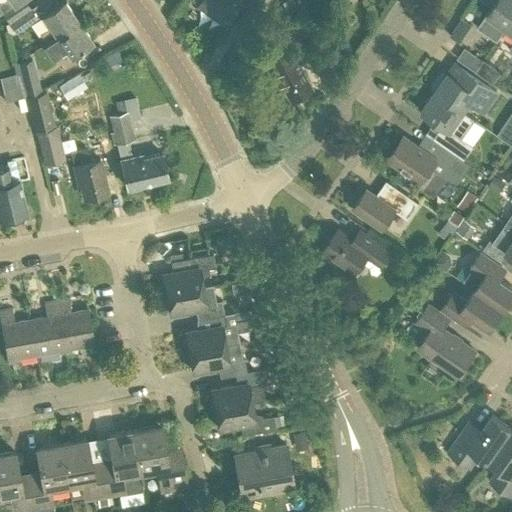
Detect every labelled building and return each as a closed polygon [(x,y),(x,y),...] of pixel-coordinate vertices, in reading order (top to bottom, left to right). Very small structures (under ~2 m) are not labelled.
[(3,0),(0,2),(0,10),(9,23),(30,8),(24,0),(3,0)] [(224,24),(240,0),(201,0),(197,5),(224,24)] [(248,33),(271,0),(250,0),(234,22),(248,33)] [(506,29),(511,19),(511,0),(497,0),(479,25),(499,39),(506,29)] [(56,36),(78,21),(65,1),(42,16),(56,36)] [(280,37),(307,23),(298,6),(271,20),(280,37)] [(37,18),(30,8),(9,23),(16,33),(32,22),(37,18)] [(78,21),(56,36),(43,46),(52,59),(65,50),(70,57),(93,42),(78,21)] [(311,87),(296,61),(301,59),(292,44),(263,61),(272,76),(273,75),(278,84),(280,83),(290,99),(300,94),(304,95),(309,92),(310,88),(311,87)] [(465,48),(457,58),(475,71),(483,60),(465,48)] [(38,80),(33,58),(18,62),(21,73),(23,83),(38,80)] [(0,80),(5,101),(26,96),(23,83),(21,73),(0,78),(0,80)] [(434,92),(463,112),(471,101),(483,110),(496,92),(476,78),(469,88),(448,73),(446,75),(442,73),(440,73),(431,86),(431,89),(435,91),(434,92)] [(45,92),(26,96),(35,132),(53,127),(45,92)] [(474,119),(463,112),(434,92),(421,111),(442,126),(433,140),(448,150),(464,161),(473,147),(460,138),(474,119)] [(141,118),(135,97),(114,102),(117,114),(109,116),(113,132),(109,133),(112,145),(116,144),(128,141),(134,140),(130,121),(141,118)] [(470,166),(464,161),(448,150),(440,162),(403,136),(387,159),(419,181),(417,185),(434,197),(446,179),(457,186),(470,166)] [(127,188),(129,187),(130,190),(143,187),(143,186),(153,184),(153,182),(154,181),(168,178),(162,154),(142,158),(142,155),(134,157),(132,157),(128,141),(116,144),(120,160),(127,188)] [(89,161),(86,148),(71,152),(78,187),(81,186),(83,198),(108,192),(100,158),(89,161)] [(11,182),(8,167),(0,169),(0,217),(26,212),(19,180),(11,182)] [(419,204),(387,181),(377,196),(367,189),(353,208),(383,229),(395,210),(408,219),(419,204)] [(452,233),(464,217),(454,210),(437,234),(444,239),(449,231),(452,233)] [(511,257),(511,228),(505,224),(497,236),(497,241),(508,248),(505,251),(490,241),(483,250),(503,264),(509,255),(511,257)] [(362,243),(338,229),(323,251),(356,273),(367,257),(382,266),(392,252),(368,235),(362,243)] [(474,290),(503,310),(511,295),(511,288),(497,278),(504,267),(481,252),(468,271),(470,272),(462,283),(474,290)] [(166,294),(203,288),(202,286),(201,277),(209,275),(208,269),(215,268),(213,254),(186,259),(188,270),(163,274),(166,294)] [(197,320),(223,315),(221,301),(215,302),(212,285),(202,286),(203,288),(166,294),(170,314),(195,309),(197,320)] [(489,329),(503,310),(474,290),(467,300),(453,291),(440,311),(450,318),(450,317),(461,324),(468,314),(489,329)] [(57,303),(65,351),(94,345),(87,309),(70,312),(68,299),(56,302),(57,303)] [(36,356),(65,351),(57,303),(56,302),(44,304),(46,316),(30,319),(36,356)] [(450,318),(440,311),(429,304),(416,323),(429,332),(418,349),(457,376),(475,351),(462,342),(442,328),(450,318)] [(36,356),(30,319),(14,322),(11,309),(0,311),(0,318),(8,361),(36,356)] [(225,344),(225,346),(239,343),(237,332),(248,330),(251,324),(249,310),(223,315),(197,320),(195,331),(185,332),(189,351),(225,344)] [(228,362),(225,346),(225,344),(189,351),(192,372),(218,367),(220,378),(235,375),(246,373),(244,359),(228,362)] [(215,411),(251,404),(251,402),(264,400),(262,384),(264,383),(261,370),(246,373),(235,375),(237,385),(212,390),(215,411)] [(251,404),(215,411),(219,429),(244,425),(246,435),(276,430),(274,416),(254,419),(251,404)] [(489,462),(511,429),(492,415),(479,434),(466,426),(447,453),(470,468),(479,455),(489,462)] [(133,430),(140,472),(163,468),(167,490),(187,487),(180,447),(164,450),(160,426),(133,430)] [(511,429),(489,462),(499,470),(490,483),(511,498),(511,497),(511,429)] [(114,477),(140,472),(133,430),(107,435),(112,459),(101,461),(108,495),(117,494),(114,477)] [(108,495),(101,461),(90,463),(86,439),(61,444),(68,485),(94,481),(97,497),(98,506),(108,505),(107,495),(108,495)] [(43,490),(68,485),(61,444),(36,448),(40,472),(29,474),(36,508),(37,508),(37,511),(46,511),(46,507),(43,490)] [(242,497),(292,488),(284,445),(234,454),(242,497)] [(36,508),(29,474),(19,476),(15,452),(0,454),(0,497),(22,494),(25,510),(36,508)]
